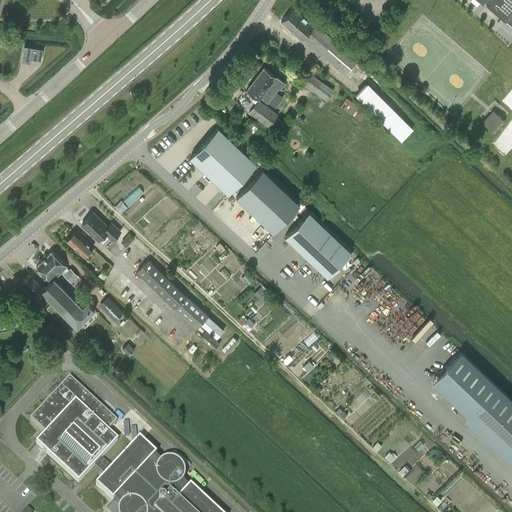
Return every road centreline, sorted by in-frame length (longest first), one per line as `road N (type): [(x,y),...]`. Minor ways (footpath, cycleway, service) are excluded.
road 1 (unclassified): [(0,257),(209,80),(268,0)]
road 2 (secondary): [(0,182),(205,0)]
road 3 (tertiary): [(0,132),(106,40)]
road 4 (unknown): [(63,204),(155,302)]
